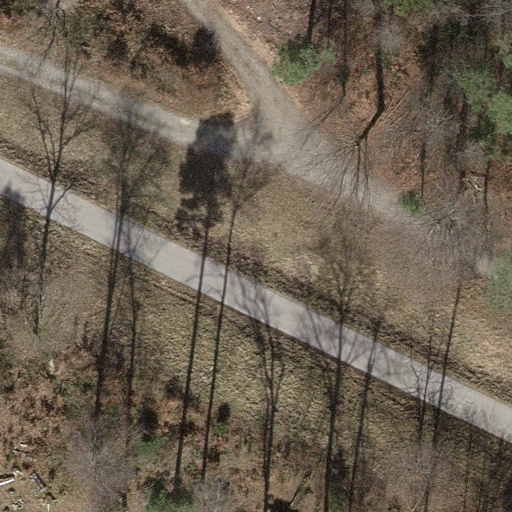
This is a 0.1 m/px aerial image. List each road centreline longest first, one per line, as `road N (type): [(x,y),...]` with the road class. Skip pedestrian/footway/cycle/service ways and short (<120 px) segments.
road 1 (track): [(511,278),(280,154),(0,20)]
road 2 (track): [(200,0),(251,62),(280,154)]
